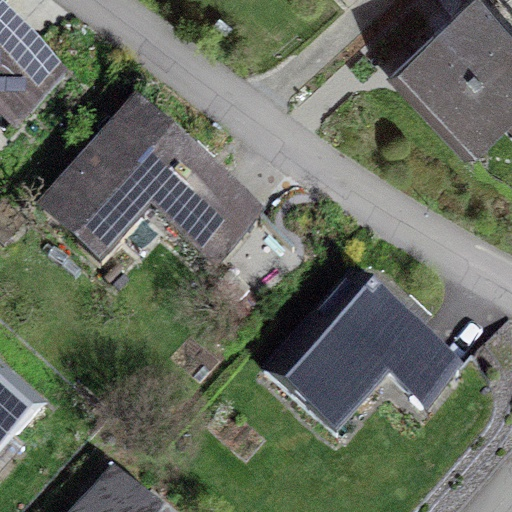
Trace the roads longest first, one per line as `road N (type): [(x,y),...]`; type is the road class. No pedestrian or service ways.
road 1 (residential): [(282,145),(511,284)]
road 2 (residential): [(95,0),(282,145)]
